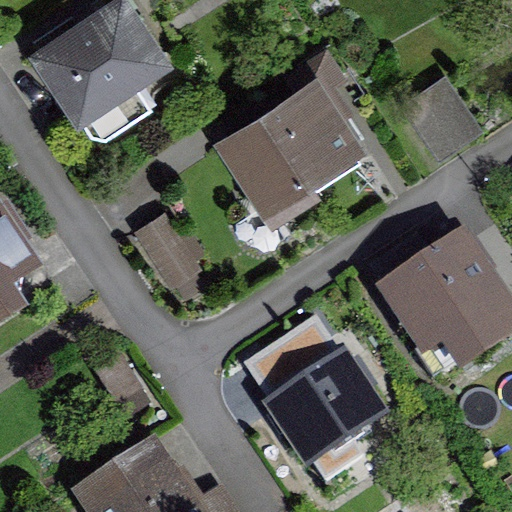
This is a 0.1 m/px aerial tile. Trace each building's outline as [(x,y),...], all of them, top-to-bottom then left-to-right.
[(125,0),(114,0),(38,51),(91,133),(106,136),(138,113),(122,88),(163,58),(125,0)] [(476,132),(439,78),(411,98),(447,151),(476,132)] [(303,88),(230,136),(270,198),(261,204),(274,223),(316,195),(304,177),(353,145),(335,118),(346,111),(328,85),(309,97),(303,88)] [(0,317),(16,307),(3,287),(33,267),(15,239),(23,233),(5,206),(0,209),(0,317)] [(198,266),(164,215),(138,232),(172,283),(198,266)] [(460,243),(390,290),(445,372),(511,326),(511,320),(477,270),(487,263),(470,239),(461,245),(460,243)] [(288,397),(275,406),(324,481),(363,456),(348,432),(377,413),(327,337),(273,373),(288,397)] [(150,445),(81,491),(94,511),(237,511),(221,488),(192,507),(150,445)]
